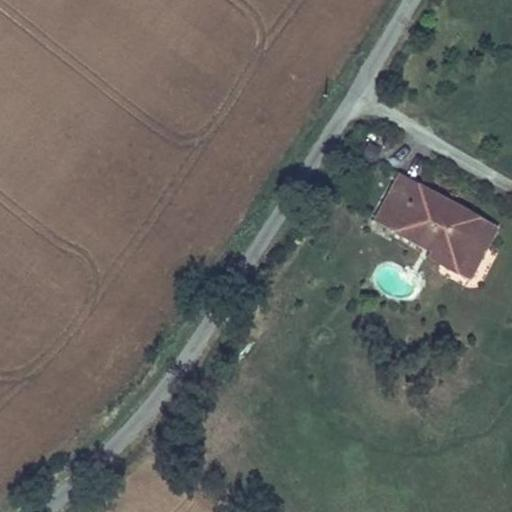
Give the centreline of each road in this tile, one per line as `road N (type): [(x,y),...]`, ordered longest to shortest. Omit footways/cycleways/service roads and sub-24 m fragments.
road 1 (unclassified): [(39,511),(181,362),(356,86)]
road 2 (unclassified): [(356,86),(511,188)]
